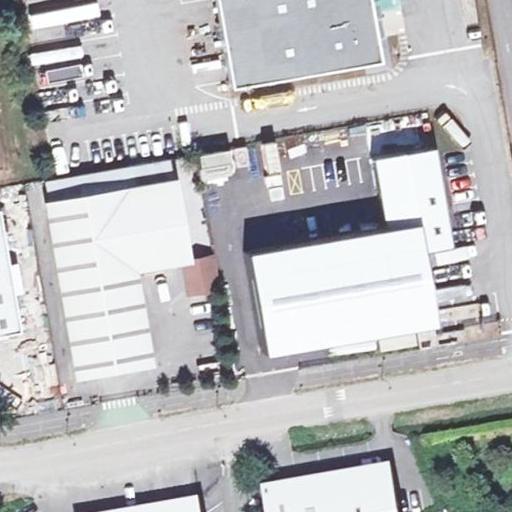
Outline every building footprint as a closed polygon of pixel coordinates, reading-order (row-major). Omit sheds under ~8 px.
[(363,0),(213,0),(227,84),(376,59),(370,40),(381,36),(378,18),(366,19),(363,0)] [(133,195),(48,210),(76,371),(144,359),(128,266),(182,257),(166,160),(128,167),(133,195)] [(133,195),(128,167),(44,182),(48,210),(133,195)] [(358,226),(363,257),(383,254),(374,191),(334,197),(339,229),(358,226)] [(339,229),(252,243),(268,340),(374,322),(363,257),(358,226),(339,229)] [(0,227),(0,334),(18,332),(0,227)] [(209,256),(183,261),(188,291),(214,287),(209,256)] [(285,489),(271,491),(274,511),(401,511),(393,468),(285,489)]
